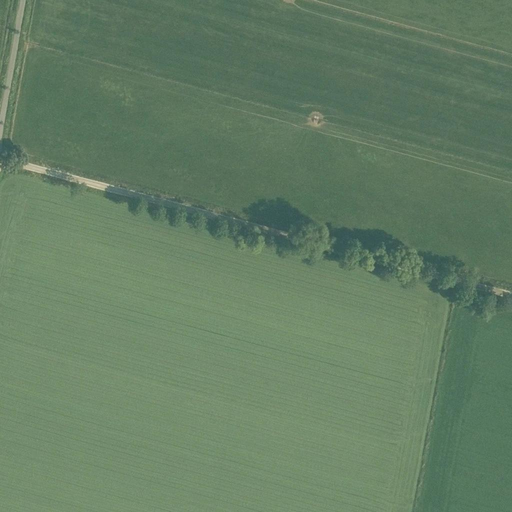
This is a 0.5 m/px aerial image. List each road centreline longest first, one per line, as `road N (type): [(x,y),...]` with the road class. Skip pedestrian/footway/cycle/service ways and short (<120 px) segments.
road 1 (unclassified): [(511,294),(0,158)]
road 2 (unclassified): [(0,127),(23,0)]
